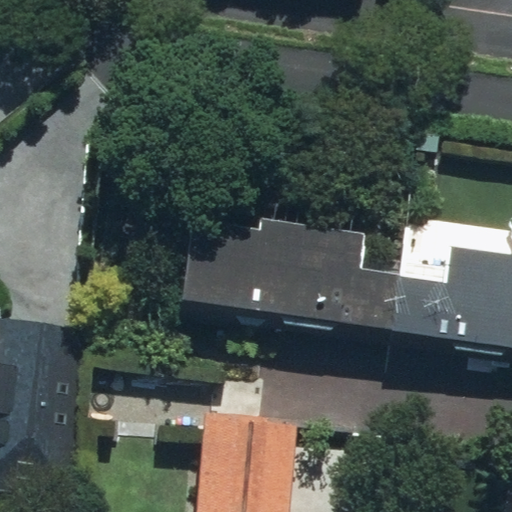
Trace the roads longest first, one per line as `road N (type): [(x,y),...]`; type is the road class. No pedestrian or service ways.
road 1 (unknown): [(0,71),(90,56),(167,55),(511,101)]
road 2 (unknown): [(278,367),(511,397)]
